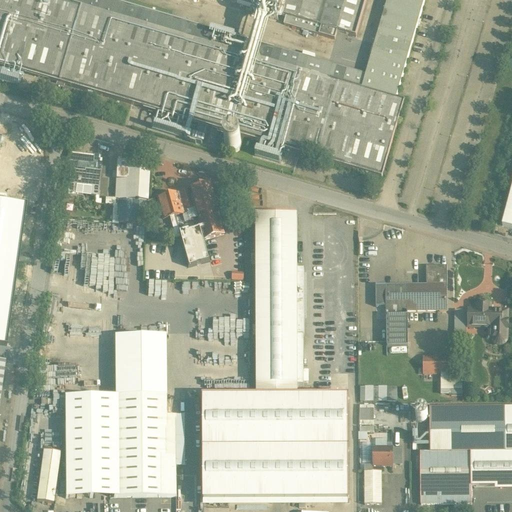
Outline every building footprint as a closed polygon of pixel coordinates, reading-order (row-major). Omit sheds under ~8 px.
[(0,0),(0,65),(56,82),(64,85),(382,177),(404,101),(396,98),(362,88),(365,75),(109,0),(0,0)] [(237,0),(236,3),(252,8),(279,16),(283,0),(237,0)] [(366,0),(283,0),(279,15),(286,16),(283,25),(334,40),(337,31),(355,37),(366,0)] [(387,0),(365,75),(362,88),(396,98),(424,0),(387,0)] [(55,85),(45,83),(43,88),(59,93),(60,88),(60,87),(55,85)] [(63,87),(62,88),(61,92),(72,96),(73,90),(63,87)] [(15,124),(16,133),(25,131),(24,123),(15,124)] [(208,127),(198,124),(196,130),(206,133),(208,127)] [(212,128),(208,142),(213,143),(217,130),(212,128)] [(230,136),(229,136),(227,137),(226,138),(225,139),(225,140),(224,142),(224,143),(224,145),(224,147),(225,148),(225,149),(226,150),(227,151),(228,152),(230,153),(232,153),(234,153),(236,152),(238,151),(239,149),(240,148),(241,147),(241,146),(241,144),(241,142),(240,141),(240,140),(239,138),(238,138),(237,137),(235,136),(234,136),(232,136),(230,136)] [(129,162),(117,161),(115,197),(119,197),(119,200),(115,200),(115,206),(112,206),(112,218),(118,218),(118,223),(144,225),(145,202),(147,202),(149,163),(139,163),(129,162)] [(87,172),(70,170),(67,193),(75,194),(75,192),(95,195),(96,188),(98,172),(88,170),(87,172)] [(224,235),(210,184),(189,190),(195,209),(197,219),(200,229),(204,241),(224,235)] [(189,190),(176,194),(182,213),(189,210),(195,209),(189,190)] [(176,194),(157,199),(163,220),(169,218),(174,217),(182,215),(182,213),(176,194)] [(0,201),(0,346),(6,347),(26,206),(0,201)] [(195,209),(189,210),(192,220),(197,219),(195,209)] [(189,210),(182,213),(182,215),(185,224),(192,221),(192,220),(189,210)] [(297,215),(256,215),(256,228),(256,252),(257,398),(298,398),(297,386),(303,386),(303,271),(297,271),(297,215)] [(174,217),(169,218),(175,241),(180,239),(178,233),(179,233),(174,217)] [(179,233),(178,233),(180,239),(188,268),(210,262),(204,241),(200,229),(188,232),(187,231),(179,233)] [(446,267),(426,268),(427,286),(446,286),(446,267)] [(427,286),(386,287),(386,307),(386,317),(407,316),(407,312),(447,312),(446,286),(427,286)] [(386,287),(375,287),(376,307),(386,307),(386,287)] [(490,305),(476,305),(476,311),(469,311),(468,328),(482,328),(481,329),(488,329),(488,328),(495,328),(495,333),(494,333),(494,336),(492,338),(492,339),(492,340),(493,341),(493,342),(495,344),(496,345),(497,345),(498,346),(500,346),(502,345),(503,345),(504,344),(506,342),(506,341),(506,339),(507,330),(508,329),(508,323),(507,322),(507,312),(490,311),(490,305)] [(466,311),(454,311),(454,342),(466,342),(466,311)] [(386,317),(387,347),(408,346),(407,312),(407,316),(386,317)] [(495,328),(488,328),(488,329),(488,337),(487,337),(486,338),(486,339),(487,340),(488,340),(489,339),(492,339),(492,338),(494,336),(494,333),(495,333),(495,328)] [(115,417),(165,417),(165,338),(114,338),(114,397),(115,417)] [(449,363),(423,363),(423,375),(441,375),(443,375),(449,375),(449,374),(449,363)] [(459,374),(449,374),(449,375),(443,375),(441,375),(441,390),(448,390),(448,391),(462,391),(462,376),(459,374)] [(397,388),(360,388),(360,403),(397,403),(397,388)] [(66,499),(116,498),(115,417),(114,397),(64,398),(66,499)] [(203,398),(203,509),(348,508),(348,398),(298,398),(257,398),(250,398),(203,398)] [(374,407),(359,407),(358,427),(374,427),(374,407)] [(511,408),(430,409),(430,453),(471,453),(471,487),(511,486),(511,408)] [(425,410),(423,409),(422,409),(420,410),(419,410),(418,411),(417,412),(416,414),(416,415),(416,417),(417,418),(417,419),(418,420),(419,420),(421,421),(422,421),(424,421),(426,420),(427,419),(427,418),(428,417),(428,416),(428,415),(428,413),(427,412),(426,411),(426,410),(425,410)] [(165,417),(115,417),(116,498),(177,497),(176,468),(175,417),(165,417)] [(185,417),(175,417),(176,468),(186,468),(185,417)] [(392,449),(374,450),(374,473),(381,473),(381,467),(392,467),(392,466),(392,450),(392,449)] [(401,450),(392,450),(392,466),(401,466),(401,450)] [(60,453),(43,451),(36,502),(53,505),(60,453)] [(430,453),(420,453),(420,505),(471,505),(471,487),(471,453),(430,453)] [(374,473),(364,473),(364,506),(382,506),(381,473),(374,473)]
